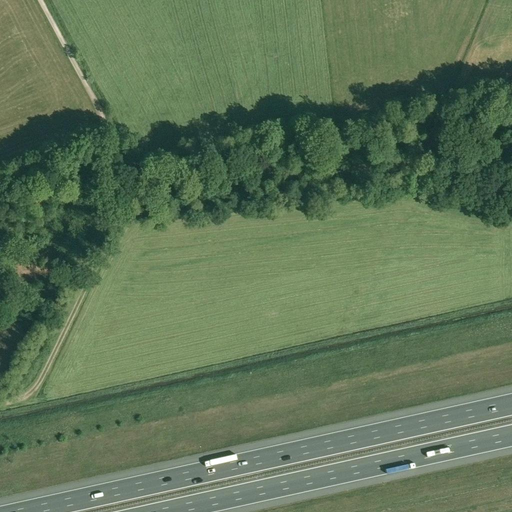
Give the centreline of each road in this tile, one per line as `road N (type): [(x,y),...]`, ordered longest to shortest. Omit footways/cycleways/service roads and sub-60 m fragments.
road 1 (track): [(25,396),(142,187),(172,177),(254,178),(511,149)]
road 2 (motorway): [(511,404),(24,511)]
road 3 (motorway): [(168,511),(511,435)]
